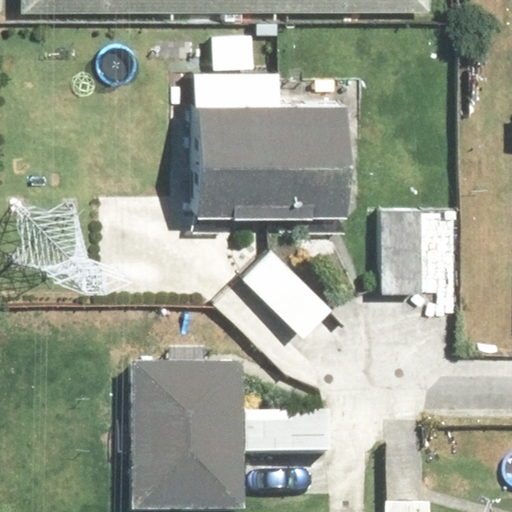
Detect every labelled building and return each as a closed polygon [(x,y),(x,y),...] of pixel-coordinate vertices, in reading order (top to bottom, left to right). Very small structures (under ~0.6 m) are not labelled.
[(13,0),(13,15),(430,15),(430,0),(13,0)] [(190,93),(190,216),(351,216),(351,93),(190,93)] [(424,208),(384,207),(382,290),(421,292),(424,208)] [(275,238),(239,278),(302,335),(338,296),(275,238)] [(130,511),(227,511),(232,369),(135,366),(130,511)] [(434,511),(435,453),(388,452),(386,511),(434,511)]
